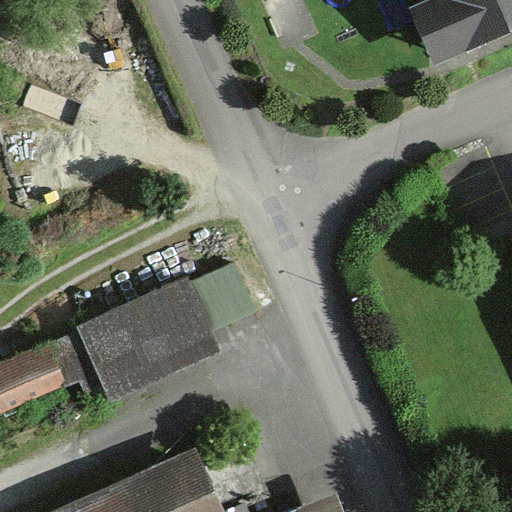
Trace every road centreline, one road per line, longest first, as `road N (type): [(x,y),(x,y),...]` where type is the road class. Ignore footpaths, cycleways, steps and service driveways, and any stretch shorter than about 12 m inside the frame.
road 1 (residential): [(0,500),(345,366)]
road 2 (residential): [(270,210),(511,109)]
road 3 (residential): [(167,0),(270,210)]
road 4 (residential): [(270,210),(345,366)]
road 5 (residential): [(345,366),(402,511)]
